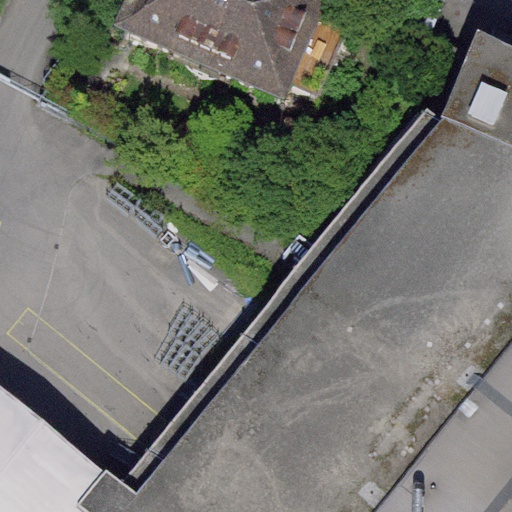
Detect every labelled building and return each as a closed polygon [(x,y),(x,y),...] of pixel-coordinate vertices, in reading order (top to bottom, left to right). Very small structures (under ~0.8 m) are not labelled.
[(141,0),(123,41),(285,111),(333,0),(141,0)] [(511,62),(478,48),(443,133),(511,162),(511,62)] [(405,511),(511,392),(511,162),(443,133),(132,510),(129,511),(405,511)] [(511,511),(511,392),(405,511),(511,511)] [(0,511),(129,511),(132,510),(0,402),(0,511)]
